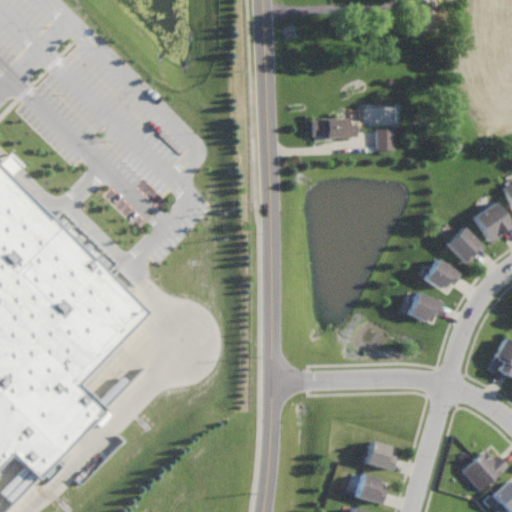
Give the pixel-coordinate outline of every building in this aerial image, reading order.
[(347,117),(347,124),(354,123),(354,136),(348,136),(348,137),(318,137),(318,135),(309,135),(308,119),(317,119),(317,118),(347,117)] [(375,150),(393,150),(392,128),(374,128),(375,150)] [(0,172),(145,312),(75,384),(87,396),(102,410),(34,480),(21,467),(8,454),(0,462),(0,172)] [(511,180),(511,212),(500,186),(511,180)] [(492,200),(509,224),(499,232),(499,233),(489,240),(471,215),(492,200)] [(480,245),(471,254),(473,256),(465,264),(444,243),(460,226),(480,245)] [(434,258),(444,264),(444,263),(456,271),(448,285),(443,281),(440,286),(437,284),(435,287),(421,279),(434,258)] [(414,291),(430,299),(431,295),(440,299),(432,315),(427,312),(422,321),(404,312),(414,291)] [(511,342),(511,368),(508,376),(495,368),(497,365),(489,360),(502,337),(511,342)] [(387,444),(384,454),(390,456),(387,468),(362,462),(369,439),(387,444)] [(478,488),(461,467),(484,447),(492,457),(497,453),(506,463),(478,488)] [(378,502),(353,495),(359,472),(376,476),(375,479),(378,480),(376,487),(381,488),(378,502)] [(507,478),(511,483),(511,506),(507,511),(505,509),(502,511),(496,511),(491,506),(498,500),(491,493),(507,478)]
